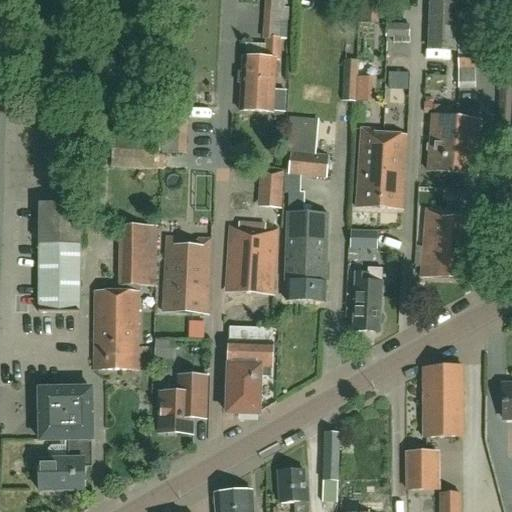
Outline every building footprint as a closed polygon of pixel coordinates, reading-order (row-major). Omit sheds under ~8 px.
[(264,0),(262,40),(266,40),(265,60),(242,59),(241,74),(238,73),(237,84),(241,84),(240,112),(272,113),(272,112),(283,113),(284,92),(273,91),(275,61),(278,61),(279,40),(286,40),(289,9),(285,8),(285,0),(264,0)] [(429,0),(427,52),(456,53),(458,1),(429,0)] [(393,43),(410,44),(410,38),(409,38),(409,25),(386,24),(385,39),(393,39),(393,43)] [(459,29),(458,70),(475,70),(480,70),(480,31),(480,29),(459,29)] [(356,103),(357,78),(358,62),(344,61),(341,102),(356,103)] [(371,104),(372,79),(357,78),(356,103),(371,104)] [(134,79),(134,95),(158,96),(158,79),(134,79)] [(456,119),(452,174),(476,176),(482,111),(467,109),(466,120),(456,119)] [(428,154),(427,172),(452,174),(456,119),(432,117),(429,143),(427,145),(426,152),(428,154)] [(111,170),(154,173),(156,119),(115,118),(114,134),(113,134),(111,170)] [(379,209),(384,135),(373,134),(373,131),(361,130),(357,208),(379,209)] [(315,156),(317,136),(289,133),(285,171),(285,176),(303,177),(327,179),(329,157),(315,156)] [(384,135),(379,209),(402,210),(405,136),(394,135),(384,135)] [(260,172),(258,205),(278,206),(280,174),(260,172)] [(285,301),(305,302),(324,303),(325,283),(328,283),(328,265),(326,265),(327,215),(308,214),(303,214),(303,196),(302,196),(288,195),(288,214),(286,214),(284,282),(285,282),(285,301)] [(80,205),(39,205),(39,314),(79,314),(80,205)] [(421,267),(420,279),(447,279),(473,280),(477,216),(477,214),(464,213),(442,212),(425,211),(422,248),(421,267)] [(239,224),(239,229),(229,228),(225,290),(273,293),(277,231),(264,230),(264,225),(239,224)] [(140,287),(157,288),(158,227),(119,227),(118,287),(122,287),(122,294),(94,293),(93,371),(137,372),(138,294),(140,294),(140,287)] [(350,247),(377,249),(378,234),(351,232),(350,247)] [(184,313),(187,252),(183,252),(184,239),(166,240),(163,313),(184,313)] [(197,252),(187,252),(184,313),(207,314),(210,240),(198,239),(197,252)] [(356,274),(353,332),(379,333),(382,284),(367,283),(368,275),(356,274)] [(271,331),(229,329),(226,415),(258,416),(259,378),(269,378),(271,378),(271,369),(273,369),(273,365),(270,365),(271,331)] [(424,369),(424,412),(422,412),(422,438),(461,436),(462,367),(424,369)] [(192,419),(205,420),(206,380),(179,379),(179,396),(160,395),(160,435),(191,436),(192,419)] [(511,386),(503,387),(504,420),(511,420),(511,386)] [(60,442),(91,441),(90,391),(45,392),(46,442),(60,442)] [(324,434),(322,503),(337,503),(339,435),(324,434)] [(39,493),(62,493),(85,492),(85,467),(91,467),(91,441),(60,442),(60,447),(51,447),(48,450),(49,461),(39,462),(39,493)] [(426,452),(407,453),(405,453),(406,491),(437,490),(437,489),(440,489),(439,452),(426,452)] [(278,472),(280,504),(294,503),(294,511),(308,511),(308,502),(309,502),(308,488),(305,488),(304,471),(292,472),(292,470),(282,470),(282,472),(278,472)] [(236,491),(236,494),(233,494),(233,511),(252,511),(251,492),(246,493),(246,490),(236,491)] [(233,511),(233,494),(231,494),(230,491),(220,492),(220,494),(214,495),(215,511),(233,511)] [(457,511),(458,493),(438,493),(437,511),(457,511)]
